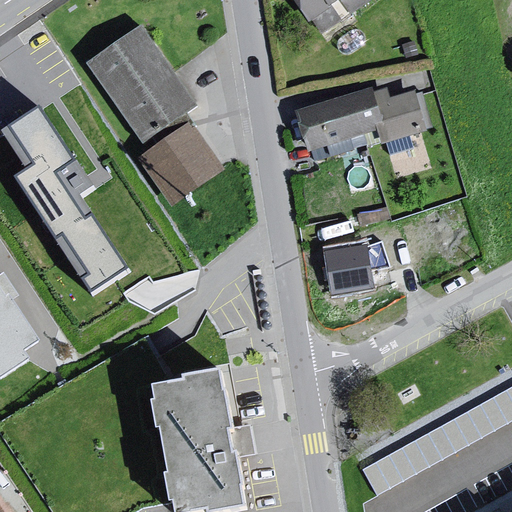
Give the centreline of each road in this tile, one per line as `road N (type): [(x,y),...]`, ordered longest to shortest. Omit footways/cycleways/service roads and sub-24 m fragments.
road 1 (residential): [(304,372),(245,0)]
road 2 (unclassified): [(304,372),(371,348),(511,273)]
road 3 (residential): [(324,511),(304,372)]
